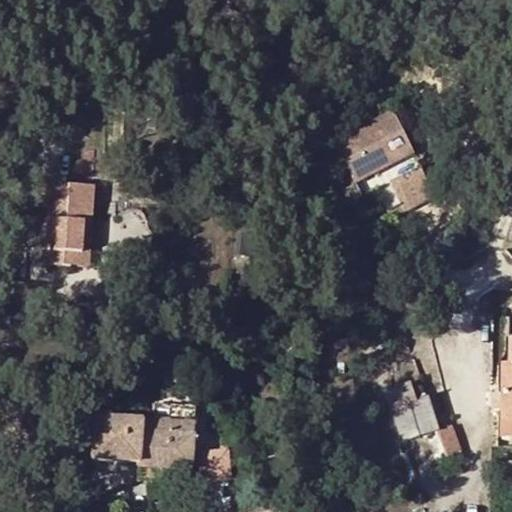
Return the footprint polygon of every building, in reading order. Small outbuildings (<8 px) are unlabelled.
[(391,114),(332,143),(353,184),(413,155),(391,114)] [(419,170),(389,184),(403,212),(433,198),(419,170)] [(83,224),(91,225),(93,188),(71,186),(72,181),(51,180),(46,264),(71,266),(73,254),(82,255),(83,224)] [(88,268),(91,225),(83,224),(82,255),(73,254),(71,266),(88,268)] [(503,365),(503,439),(511,439),(511,365),(509,366),(503,365)] [(404,442),(437,431),(427,398),(416,401),(411,384),(388,392),(404,442)] [(192,472),(194,435),(142,432),(143,422),(95,419),(93,460),(140,463),(155,464),(155,469),(192,472)] [(194,425),(143,422),(142,432),(194,435),(194,425)] [(451,427),(437,431),(446,458),(460,453),(451,427)] [(200,448),(200,481),(229,481),(229,448),(200,448)] [(511,463),(503,463),(503,492),(511,493),(511,463)]
